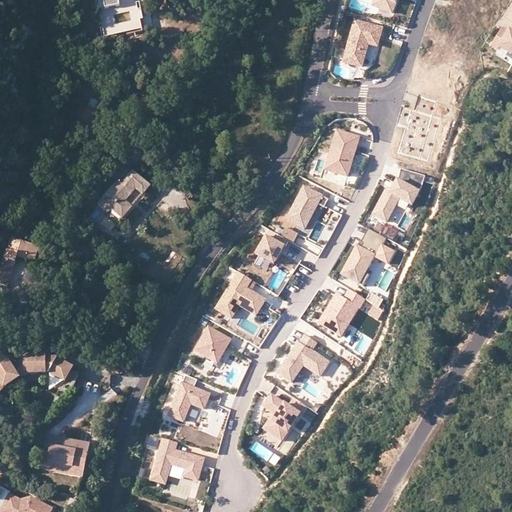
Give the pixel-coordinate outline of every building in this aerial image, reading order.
[(103,0),(106,11),(120,8),(118,0),(103,0)] [(367,0),(374,3),(372,8),(394,16),(399,3),(399,0),(367,0)] [(385,29),(354,21),(343,62),(365,68),(371,44),(380,47),(381,42),(385,29)] [(511,32),(511,34),(505,30),(494,47),(501,51),(503,48),(511,53),(511,32)] [(436,101),(419,96),(414,110),(403,107),(397,125),(405,127),(398,153),(428,162),(440,118),(432,116),(436,101)] [(100,102),(91,99),(88,107),(98,110),(100,102)] [(359,138),(337,132),(323,180),(345,186),(359,138)] [(425,176),(401,169),(399,178),(392,190),(388,189),(385,193),(374,216),(386,223),(399,199),(412,205),(422,186),(425,176)] [(150,187),(132,172),(121,186),(117,182),(99,205),(109,213),(111,210),(123,220),(133,208),(125,202),(136,190),(143,196),(150,187)] [(331,201),(307,188),(290,221),(307,230),(320,205),(327,209),(329,205),(331,201)] [(361,243),(364,244),(361,249),(358,247),(343,275),(361,285),(376,256),(391,264),(398,252),(384,245),(387,239),(369,229),(361,243)] [(289,241),(271,231),(258,255),(276,264),(289,241)] [(74,232),(67,240),(76,246),(82,238),(74,232)] [(0,263),(0,283),(7,285),(16,257),(34,262),(39,248),(11,240),(5,259),(3,258),(1,264),(0,263)] [(269,302),(249,290),(254,282),(240,273),(219,311),(235,320),(243,307),(259,317),(269,302)] [(364,299),(349,290),(344,299),(337,295),(320,325),(342,337),(364,299)] [(233,342),(212,330),(199,352),(221,364),(233,342)] [(309,337),(303,345),(302,344),(298,352),(282,375),(298,385),(308,369),(325,380),(335,365),(316,353),(322,345),(309,337)] [(0,391),(5,386),(18,375),(20,374),(27,369),(50,369),(65,378),(72,366),(57,357),(46,354),(29,354),(13,364),(9,358),(0,350),(0,391)] [(211,396),(181,384),(168,417),(185,423),(192,405),(205,410),(211,396)] [(289,407),(273,396),(264,409),(279,419),(275,425),(276,426),(270,435),(282,443),(289,434),(290,434),(308,408),(294,399),(289,407)] [(211,414),(206,431),(219,435),(224,418),(211,414)] [(264,430),(270,435),(276,426),(275,425),(270,421),(264,430)] [(90,445),(44,435),(39,459),(47,460),(44,471),(82,479),(90,445)] [(160,440),(150,437),(147,448),(156,451),(160,440)] [(177,444),(164,440),(152,481),(166,485),(171,466),(187,470),(184,478),(198,481),(204,460),(175,452),(177,444)] [(20,501),(8,496),(0,511),(52,511),(54,509),(31,498),(20,501)]
